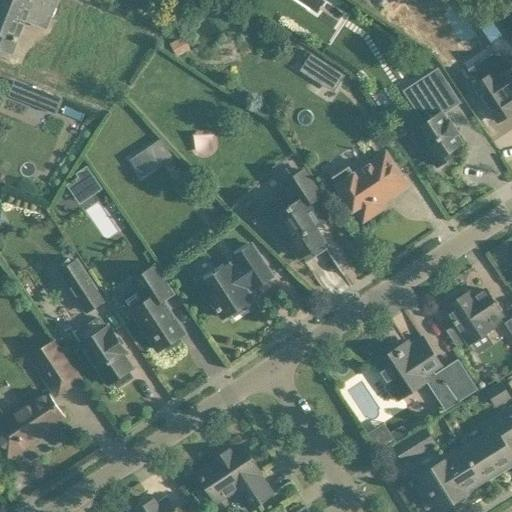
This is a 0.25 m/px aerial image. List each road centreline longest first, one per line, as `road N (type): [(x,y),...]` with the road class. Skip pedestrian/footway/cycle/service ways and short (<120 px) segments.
road 1 (residential): [(511,210),(271,369)]
road 2 (residential): [(271,369),(54,511)]
road 3 (residential): [(359,511),(271,369)]
